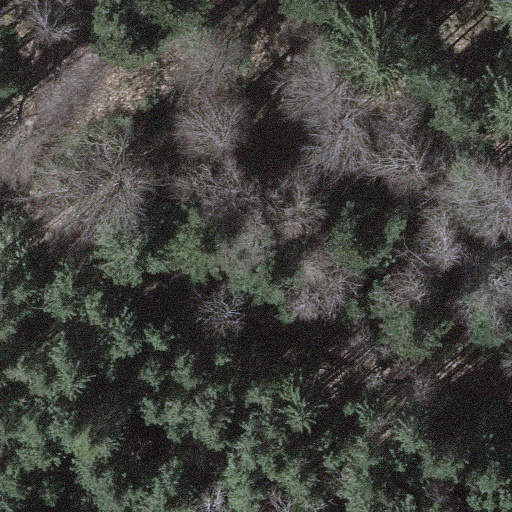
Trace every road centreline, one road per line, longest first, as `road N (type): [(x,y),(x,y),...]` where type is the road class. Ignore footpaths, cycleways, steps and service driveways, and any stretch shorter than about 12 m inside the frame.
road 1 (track): [(0,179),(511,400)]
road 2 (track): [(0,166),(154,0)]
